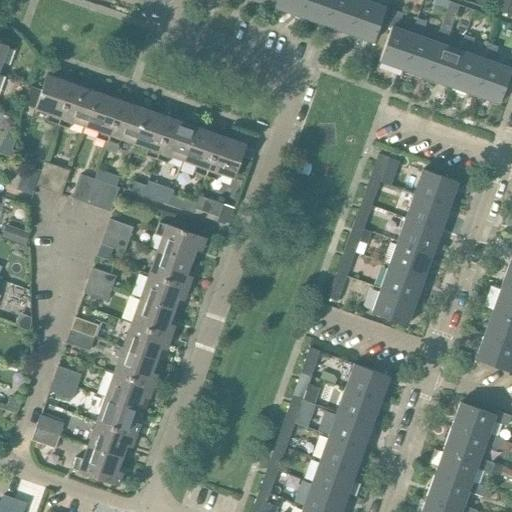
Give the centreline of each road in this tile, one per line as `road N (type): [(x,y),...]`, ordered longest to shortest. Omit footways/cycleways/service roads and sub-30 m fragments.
road 1 (residential): [(146,510),(298,75),(166,29),(176,0)]
road 2 (residential): [(379,511),(502,162)]
road 3 (residential): [(146,510),(0,462)]
